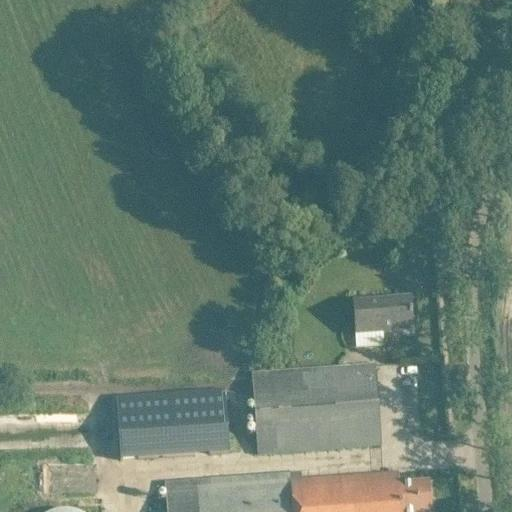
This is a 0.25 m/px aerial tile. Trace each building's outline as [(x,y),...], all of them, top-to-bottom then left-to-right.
[(411,40),(410,45),(440,50),(448,0),(394,0),(397,6),(407,8),(402,38),(411,40)] [(207,52),(200,41),(181,51),(188,63),(207,52)] [(352,304),(354,337),(412,333),(410,300),(352,304)] [(251,377),(257,456),(381,447),(375,368),(251,377)] [(115,397),(120,461),(228,454),(224,390),(115,397)] [(430,511),(429,484),(399,486),(398,474),(300,481),(300,473),(164,483),(165,511),(430,511)]
